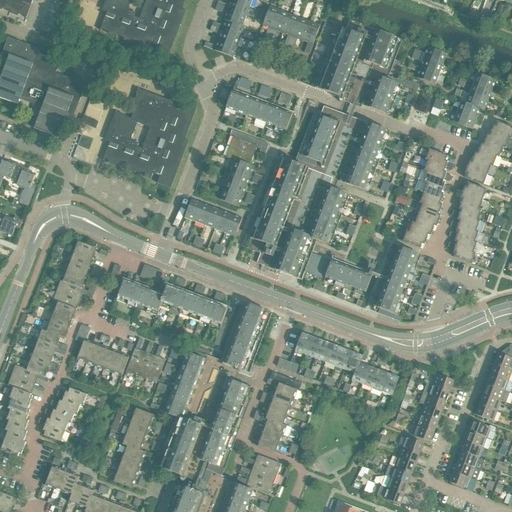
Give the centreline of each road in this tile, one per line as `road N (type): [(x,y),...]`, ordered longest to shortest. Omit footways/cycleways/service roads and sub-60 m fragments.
road 1 (residential): [(289,511),(304,471),(241,446),(293,305)]
road 2 (residential): [(404,130),(242,68),(200,82)]
road 3 (residential): [(62,160),(97,66),(0,23)]
road 4 (residential): [(450,276),(437,271),(438,237),(467,154),(404,130)]
road 5 (residential): [(161,254),(213,114),(200,82)]
road 6 (residential): [(90,318),(80,321),(61,378),(37,410),(26,479)]
road 7 (residential): [(426,480),(440,442),(459,431),(488,352),(511,342)]
road 8 (tertiary): [(293,305),(392,342),(441,340)]
road 9 (tertiary): [(161,254),(293,305)]
road 10 (tertiary): [(0,332),(35,236),(63,215)]
